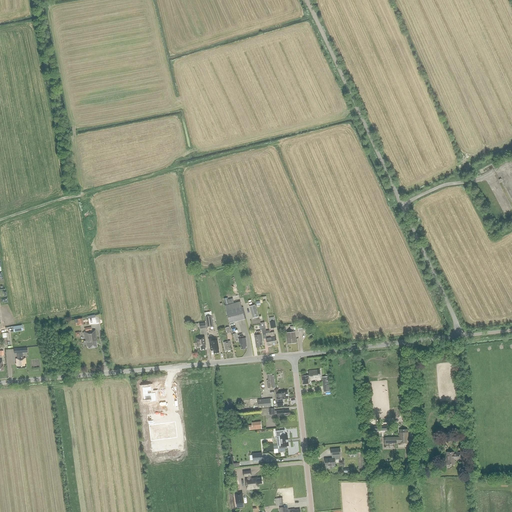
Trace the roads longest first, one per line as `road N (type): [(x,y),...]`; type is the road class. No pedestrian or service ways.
road 1 (unclassified): [(458,335),(307,0)]
road 2 (tertiary): [(0,383),(293,355)]
road 3 (unclassified): [(293,355),(458,335)]
road 4 (tertiary): [(311,511),(293,355)]
